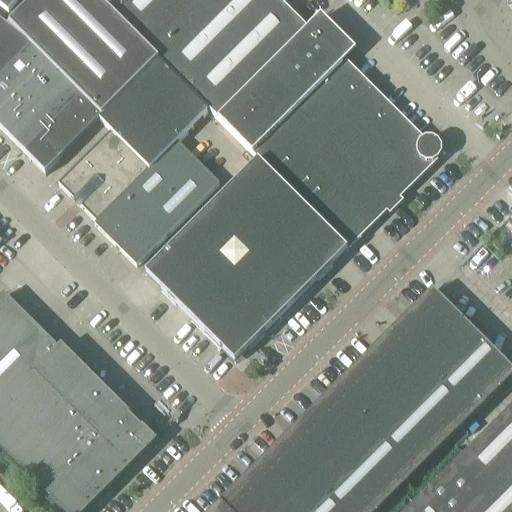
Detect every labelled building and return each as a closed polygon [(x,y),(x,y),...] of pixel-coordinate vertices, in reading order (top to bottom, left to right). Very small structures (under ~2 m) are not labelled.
[(159,65),(93,0),(37,0),(31,7),(23,1),(23,0),(0,0),(0,26),(25,46),(101,122),(157,67),(159,65)] [(93,0),(159,65),(258,164),(347,254),(348,255),(438,165),(441,159),(441,153),(438,147),(432,144),(425,144),(420,147),(343,69),(356,56),(321,20),(308,33),(274,0),(93,0)] [(0,74),(25,46),(0,26),(0,74)] [(0,134),(45,179),(99,125),(101,122),(25,46),(0,74),(0,134)] [(207,117),(157,67),(101,122),(99,125),(110,136),(58,188),(69,200),(70,199),(75,199),(85,210),(85,214),(84,215),(98,228),(98,231),(97,232),(136,270),(218,188),(177,147),(207,117)] [(347,254),(258,164),(144,278),(234,367),(347,254)] [(492,247),(497,252),(504,245),(499,239),(492,247)] [(511,375),(432,295),(379,348),(463,432),(511,383),(511,375)] [(141,433),(129,421),(130,419),(61,351),(58,354),(4,299),(0,302),(0,454),(57,511),(90,511),(157,446),(142,432),(141,433)] [(379,348),(326,401),(410,485),(463,432),(379,348)] [(326,401),(272,455),(329,511),(383,511),(410,485),(326,401)] [(511,511),(511,412),(411,511),(511,511)] [(329,511),(272,455),(219,508),(223,511),(329,511)]
